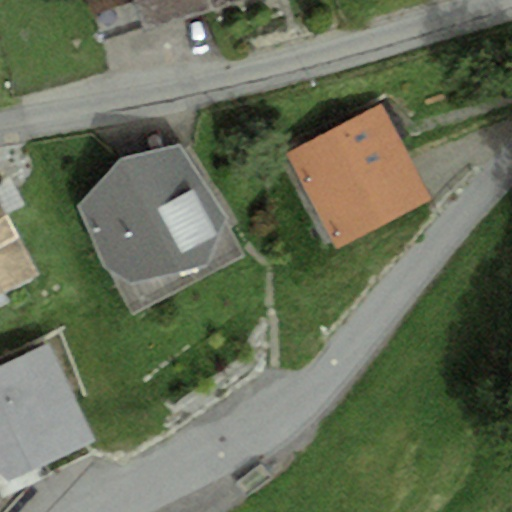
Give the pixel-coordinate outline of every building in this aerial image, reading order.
[(85,0),(91,15),(135,1),(134,0),(85,0)] [(242,0),(134,0),(135,1),(144,31),(242,0)] [(336,252),(432,200),(381,105),(285,156),(336,252)] [(181,145),(120,159),(78,205),(106,271),(131,284),(205,265),(228,222),(181,145)] [(0,295),(37,278),(0,203),(0,295)] [(51,345),(0,368),(0,475),(8,482),(95,444),(51,345)]
